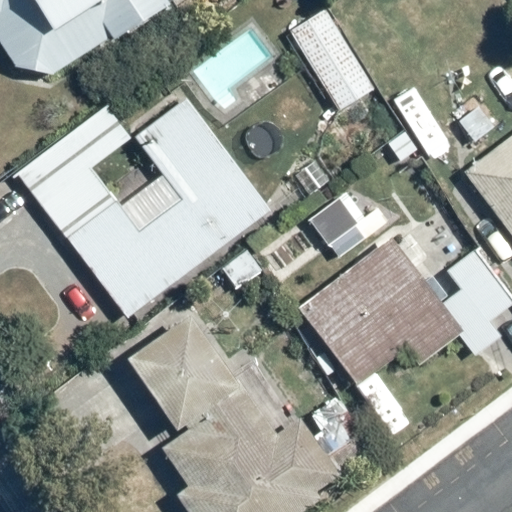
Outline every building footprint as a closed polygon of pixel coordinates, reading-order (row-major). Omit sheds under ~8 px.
[(171,3),(169,0),(0,0),(0,40),(18,68),(55,75),(171,3)] [(289,32),(338,111),(374,88),(325,10),(289,32)] [(18,176),(127,319),(271,211),(188,101),(138,139),(183,198),(141,230),(94,169),(132,141),(108,109),(18,176)] [(511,138),(466,174),(511,234),(511,138)] [(377,229),(345,188),(305,218),(337,259),(377,229)] [(301,308),(359,388),(411,350),(420,364),(463,333),(395,240),(301,308)] [(190,316),(129,359),(179,429),(187,424),(240,386),(190,316)] [(165,483),(185,511),(301,511),(320,499),(316,493),(340,476),(299,419),(275,436),(240,386),(187,424),(189,428),(164,446),(182,470),(165,483)]
